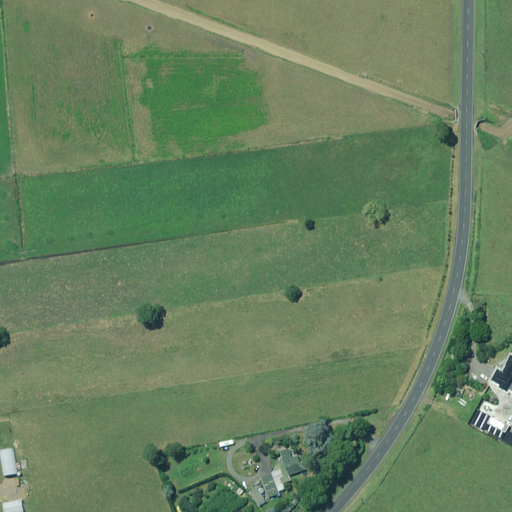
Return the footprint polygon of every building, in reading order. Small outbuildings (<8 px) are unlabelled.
[(511,356),(504,372),(500,369),(493,380),(502,385),(500,388),(510,393),(511,390),(511,389),(511,356)] [(8,476),(20,474),(15,449),(3,451),(8,476)] [(286,484),(288,483),(294,481),(292,475),(309,470),(307,464),(304,464),(302,456),(295,458),(292,449),(284,452),(286,457),(280,459),(283,470),(263,476),(271,498),(283,494),(282,491),(287,489),(286,484)] [(269,502),(259,488),(251,494),(262,507),(269,502)] [(26,511),(24,501),(6,504),(7,511),(26,511)]
